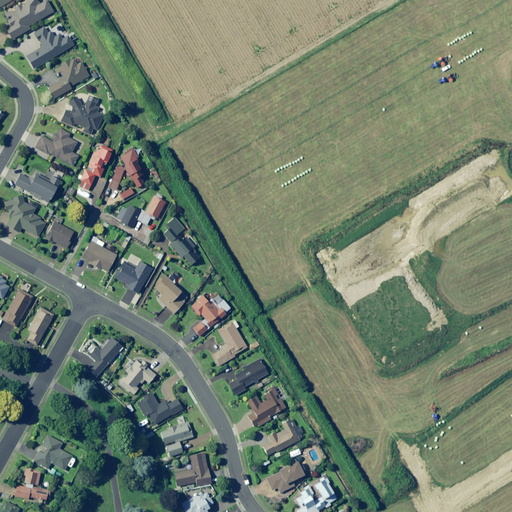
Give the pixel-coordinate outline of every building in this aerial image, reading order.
[(43,0),(39,3),(37,1),(37,0),(27,0),(23,5),(20,2),(4,11),(4,18),(9,27),(5,29),(11,40),(30,29),(28,26),(52,12),(45,0),(43,0)] [(47,32),(44,27),(33,33),(42,47),(25,57),(33,70),(73,45),(67,36),(64,38),(60,31),(53,35),(50,30),(47,32)] [(73,57),(52,69),(58,79),(56,80),(58,82),(48,88),(54,99),(71,89),(70,87),(89,76),(80,61),(76,63),(73,57)] [(97,113),(98,108),(86,102),(81,106),(76,97),(68,102),(71,107),(68,108),(66,110),(60,121),(72,127),(74,123),(83,128),(82,131),(92,136),(102,115),(97,113)] [(58,128),(53,136),(44,131),(41,136),(34,148),(47,155),(48,154),(72,167),(84,144),(68,135),(69,134),(58,128)] [(78,181),(92,188),(95,183),(92,182),(95,176),(99,178),(113,150),(99,144),(90,162),(96,165),(92,173),(84,169),(78,181)] [(138,157),(133,148),(119,156),(122,162),(117,165),(109,188),(116,190),(124,171),(125,171),(136,189),(144,184),(140,176),(143,175),(134,159),(138,157)] [(50,178),(36,171),(33,177),(26,174),(25,177),(20,174),(14,185),(27,192),(29,189),(50,200),(60,181),(51,176),(50,178)] [(133,194),(130,188),(119,194),(122,200),(133,194)] [(145,212),(129,204),(126,209),(121,206),(114,220),(132,229),(136,220),(146,225),(151,217),(156,219),(165,203),(160,200),(162,196),(156,193),(154,197),(153,196),(145,212)] [(23,203),(21,195),(3,201),(10,220),(6,226),(19,233),(21,229),(38,238),(46,223),(39,220),(41,218),(32,213),(34,209),(23,203)] [(182,231),(184,229),(174,218),(166,224),(169,228),(163,234),(169,242),(166,244),(180,260),(183,257),(191,266),(200,258),(192,249),(195,247),(189,241),(187,243),(184,239),(186,237),(182,231)] [(72,231),(50,222),(45,233),(46,234),(44,239),(65,248),(72,231)] [(131,238),(127,236),(121,246),(124,249),(131,238)] [(102,270),(108,273),(114,262),(113,261),(116,255),(102,247),(104,244),(93,238),(82,258),(89,262),(88,264),(101,271),(102,270)] [(162,256),(156,251),(153,255),(160,260),(162,256)] [(139,262),(140,259),(131,254),(127,261),(124,260),(114,278),(127,285),(126,287),(137,294),(151,269),(139,262)] [(187,297),(163,274),(160,278),(161,280),(155,287),(162,294),(153,303),(169,318),(183,304),(182,303),(187,297)] [(0,275),(0,298),(2,300),(9,287),(4,284),(6,279),(0,275)] [(27,290),(20,286),(1,319),(15,327),(33,297),(25,293),(27,290)] [(207,302),(202,295),(189,306),(201,322),(193,329),(199,337),(226,314),(225,313),(230,308),(223,300),(216,306),(211,299),(207,302)] [(53,315),(39,307),(27,330),(30,332),(26,341),(36,346),(53,315)] [(234,356),(247,348),(236,329),(238,328),(234,320),(223,327),(217,331),(225,344),(219,348),(220,350),(211,356),(217,367),(235,356),(234,356)] [(122,348),(111,338),(99,351),(95,347),(88,355),(94,361),(87,370),(96,378),(122,348)] [(134,363),(130,360),(125,367),(131,371),(123,382),(136,392),(138,389),(136,387),(139,382),(141,384),(144,380),(149,384),(155,375),(136,361),(134,363)] [(267,374),(259,360),(243,369),(244,369),(234,375),(236,379),(228,384),(234,396),(244,390),(243,388),(267,374)] [(285,408),(272,387),(263,392),(268,400),(261,404),(256,396),(250,399),(254,407),(251,409),(253,414),(247,417),(253,427),(257,424),(259,427),(270,419),(269,418),(285,408)] [(158,404),(151,392),(145,395),(147,399),(137,405),(144,417),(149,415),(154,425),(171,415),(171,416),(182,410),(176,399),(168,403),(167,400),(158,404)] [(281,424),(284,430),(276,434),(274,432),(267,436),(270,442),(262,447),(267,456),(273,453),(276,458),(280,456),(278,451),(299,440),(288,420),(281,424)] [(191,437),(186,422),(160,431),(169,457),(182,453),(178,442),(191,437)] [(146,432),(141,424),(136,426),(142,435),(146,432)] [(72,456),(45,440),(33,461),(47,469),(51,463),(54,465),(51,469),(61,475),(72,456)] [(210,483),(203,453),(189,456),(192,469),(173,473),(176,487),(195,483),(196,486),(210,483)] [(303,476),(297,462),(278,471),(279,473),(266,479),(271,491),(277,489),(279,493),(295,486),(293,481),(303,476)] [(40,472),(25,469),(24,476),(25,476),(24,483),(37,486),(40,472)] [(330,503),(336,499),(327,484),(329,483),(326,478),(324,479),(323,477),(318,480),(319,481),(314,484),(321,497),(315,501),(311,495),(313,494),(312,492),(308,486),(299,491),(302,496),(295,500),(301,509),(296,511),(318,511),(330,504),(330,503)] [(50,491),(16,486),(15,497),(25,499),(38,500),(49,502),(50,491)] [(206,511),(210,509),(208,506),(213,503),(209,495),(201,499),(198,494),(180,504),(185,511),(206,511)] [(16,511),(18,508),(5,501),(0,510),(0,511),(16,511)]
